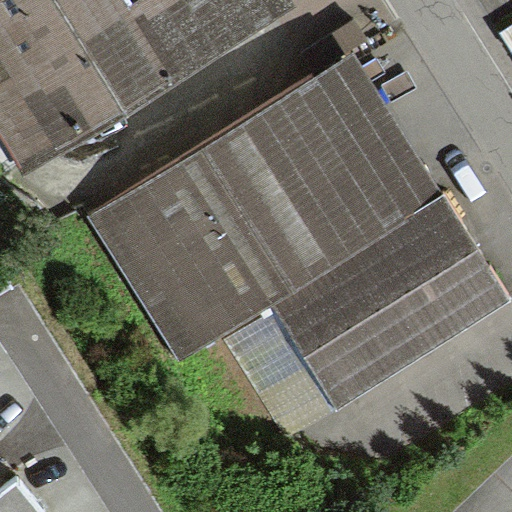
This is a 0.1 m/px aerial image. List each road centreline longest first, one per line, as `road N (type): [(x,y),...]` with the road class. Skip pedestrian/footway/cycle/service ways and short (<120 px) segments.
road 1 (residential): [(136,511),(17,327)]
road 2 (residential): [(424,0),(511,140)]
